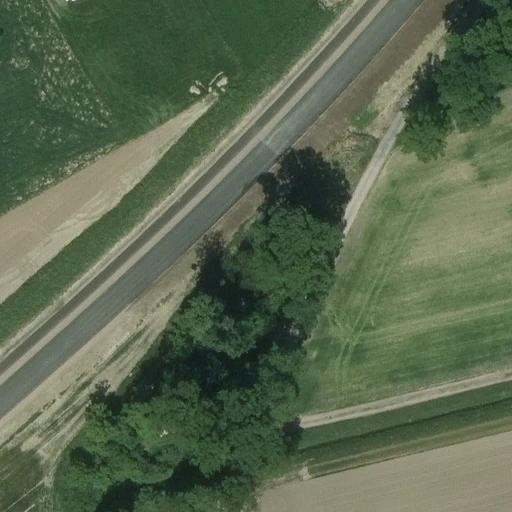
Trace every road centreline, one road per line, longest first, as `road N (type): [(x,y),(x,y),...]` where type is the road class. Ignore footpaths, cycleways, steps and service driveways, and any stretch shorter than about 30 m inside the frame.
road 1 (track): [(219,511),(344,223),(457,37),(489,0)]
road 2 (tertiary): [(0,408),(176,250),(405,0)]
